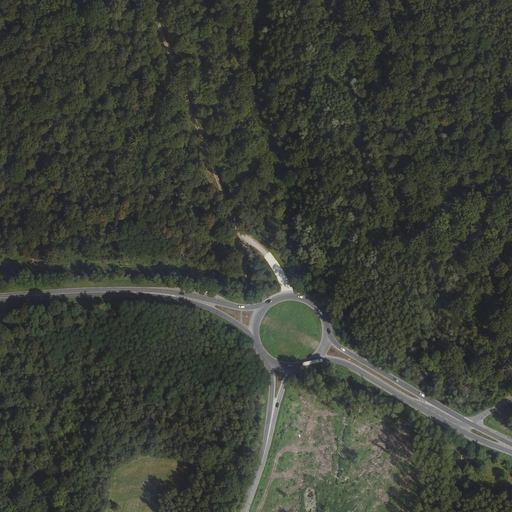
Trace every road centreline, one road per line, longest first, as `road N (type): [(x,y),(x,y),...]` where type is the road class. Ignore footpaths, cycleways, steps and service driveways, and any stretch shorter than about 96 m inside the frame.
road 1 (track): [(248,305),(237,234),(150,0)]
road 2 (primary): [(470,421),(339,346),(327,331)]
road 3 (primary): [(0,298),(151,291)]
